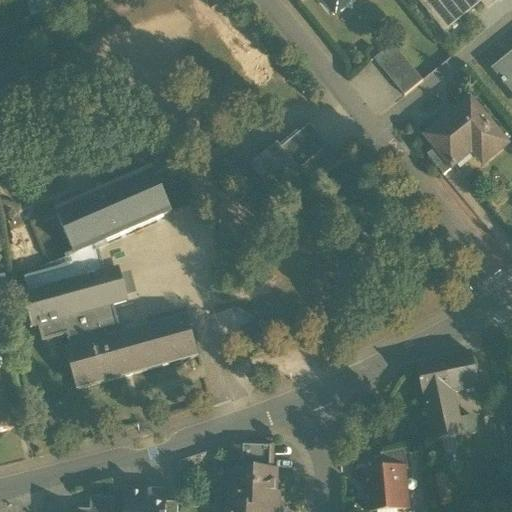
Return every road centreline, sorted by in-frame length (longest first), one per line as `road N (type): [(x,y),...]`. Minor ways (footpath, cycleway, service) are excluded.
road 1 (residential): [(0,490),(152,455),(304,401)]
road 2 (residential): [(304,401),(508,294)]
road 3 (residential): [(508,294),(372,133)]
road 4 (residential): [(372,133),(511,21)]
road 5 (residential): [(372,133),(266,0)]
